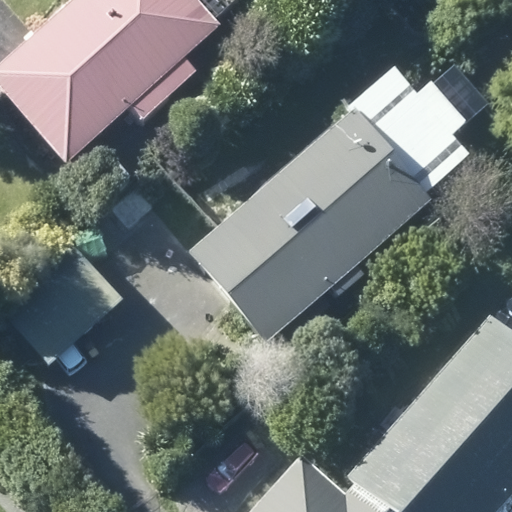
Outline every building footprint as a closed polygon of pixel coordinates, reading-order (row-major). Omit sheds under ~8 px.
[(126,130),(180,80),(167,65),(199,36),(165,0),(63,0),(32,29),(0,58),(0,126),(46,177),(68,157),(114,115),(126,130)] [(446,0),(408,0),(395,9),(411,34),(452,8),(446,0)] [(511,75),(511,56),(493,25),(469,40),(497,85),(511,75)] [(408,213),(404,210),(330,124),(184,251),(166,266),(222,330),(244,355),(313,296),(321,305),(345,285),(337,274),(408,213)] [(116,230),(144,205),(125,186),(98,210),(116,230)] [(410,252),(431,234),(417,218),(397,235),(410,252)] [(0,318),(58,378),(128,309),(114,294),(144,264),(99,219),(0,315),(0,318)] [(511,357),(475,324),(330,484),(348,499),(336,511),(491,511),(511,489),(511,357)]
